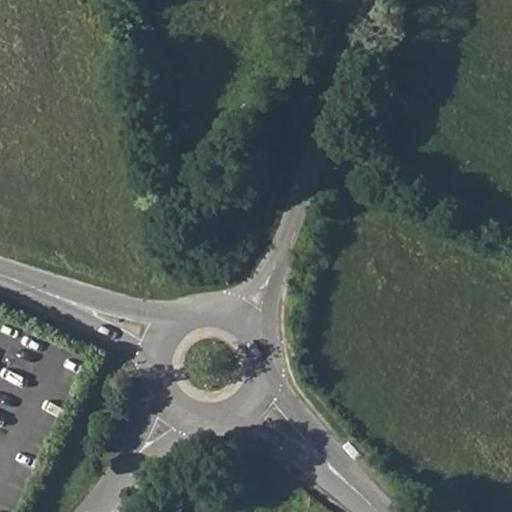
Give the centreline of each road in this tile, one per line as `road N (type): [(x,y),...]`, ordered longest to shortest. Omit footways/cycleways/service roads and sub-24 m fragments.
road 1 (unclassified): [(372,0),(281,262)]
road 2 (secondary): [(194,319),(0,270)]
road 3 (secondary): [(0,275),(130,347),(162,380)]
road 4 (secondary): [(385,511),(267,373)]
road 5 (secondary): [(230,419),(373,511)]
road 6 (unclassified): [(120,489),(220,421)]
